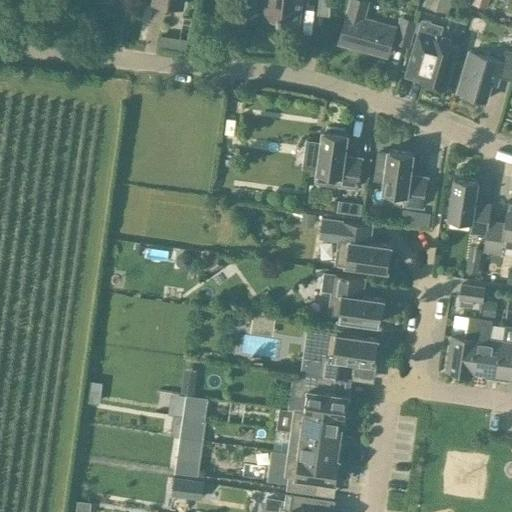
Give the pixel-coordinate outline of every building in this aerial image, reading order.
[(265,0),(264,16),(278,17),(278,18),(282,19),(282,18),(300,20),(302,0),(265,0)] [(387,55),(396,25),(366,16),(370,1),(368,0),(349,0),(338,42),(387,55)] [(425,0),(424,5),(449,12),(452,0),(425,0)] [(393,42),(411,46),(417,20),(400,15),(393,42)] [(441,25),(421,19),(405,74),(419,79),(418,80),(445,88),(458,45),(437,39),(441,25)] [(497,79),(498,75),(511,79),(511,77),(511,50),(505,48),(502,60),(469,50),(457,91),(485,99),(491,77),(497,79)] [(344,155),(347,133),(344,133),(344,129),(326,126),(326,130),(323,130),(316,181),(357,187),(361,157),(344,155)] [(378,152),(374,179),(384,180),(383,190),(405,194),(404,203),(423,206),(427,176),(409,174),(412,152),(388,149),(388,153),(378,152)] [(486,233),(488,220),(489,220),(491,204),(475,201),(478,179),(454,176),(448,217),(470,221),(469,231),(486,233)] [(340,201),(338,211),(361,214),(363,204),(340,201)] [(501,252),(502,242),(511,243),(511,201),(507,201),(504,222),(489,220),(488,220),(486,233),(483,250),(501,252)] [(414,210),(412,223),(427,225),(429,212),(414,210)] [(322,218),(319,237),(339,240),(336,262),(387,269),(390,245),(369,242),(371,225),(342,221),(322,218)] [(222,251),(203,266),(218,286),(238,271),(222,251)] [(325,273),(322,289),(330,290),(332,291),(328,316),(380,323),(383,299),(362,296),(364,278),(336,274),(325,273)] [(459,297),(482,301),(484,287),(461,284),(459,297)] [(484,299),(482,316),(495,317),(497,300),(484,299)] [(451,334),(446,371),(471,375),(480,317),(468,316),(465,336),(451,334)] [(480,317),(471,375),(496,379),(502,342),(489,340),(492,319),(480,317)] [(307,329),(302,366),(321,369),(320,373),(350,377),(353,360),(374,363),(378,339),(326,332),(307,329)] [(511,343),(502,342),(496,379),(511,381),(511,343)] [(294,374),(289,408),(295,409),(305,410),(343,416),(344,407),(346,407),(348,394),(330,392),(331,379),(304,375),(294,374)] [(184,381),(182,392),(195,394),(196,384),(194,383),(184,381)] [(173,399),(171,413),(177,414),(183,415),(195,417),(197,403),(185,401),(173,399)] [(340,437),(343,416),(305,410),(295,409),(292,430),(340,437)] [(183,415),(181,429),(193,431),(195,417),(183,415)] [(337,458),(340,437),(292,430),(289,452),(337,458)] [(177,460),(188,462),(192,438),(180,436),(177,460)] [(289,475),(288,488),(316,492),(317,479),(336,482),(338,469),(335,468),(337,458),(289,452),(286,475),(289,475)] [(203,482),(174,478),(172,494),(201,498),(203,482)] [(268,497),(265,511),(323,511),(313,511),(315,497),(287,493),(286,500),(268,497)]
